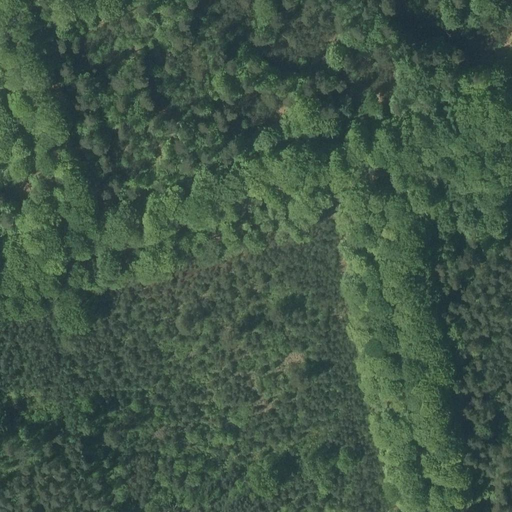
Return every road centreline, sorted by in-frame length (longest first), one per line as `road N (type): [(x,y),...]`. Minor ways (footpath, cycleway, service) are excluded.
road 1 (track): [(74,252),(511,118)]
road 2 (track): [(0,50),(74,252)]
